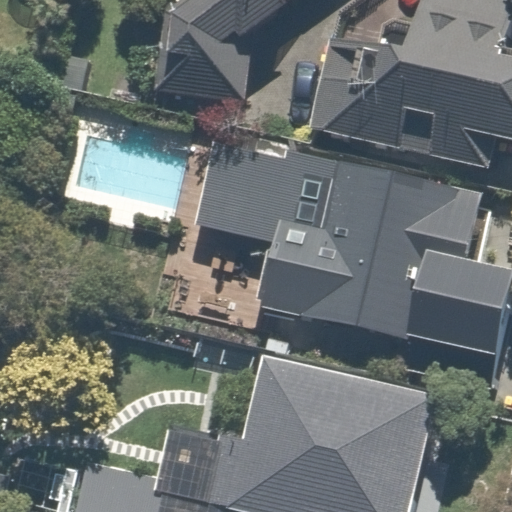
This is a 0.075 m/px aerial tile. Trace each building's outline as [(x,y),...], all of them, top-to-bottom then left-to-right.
[(307,85),(277,38),(335,0),(215,0),(227,18),(167,57),(222,140),(307,85)] [(388,41),(364,169),(511,196),(511,1),(504,0),(439,0),(431,49),(388,41)] [(499,217),(218,154),(199,236),(296,258),(278,338),(511,390),(511,290),(484,284),(499,217)] [(428,511),(452,417),(280,374),(258,463),(225,455),(210,511),(428,511)] [(179,511),(182,501),(100,480),(91,511),(179,511)]
